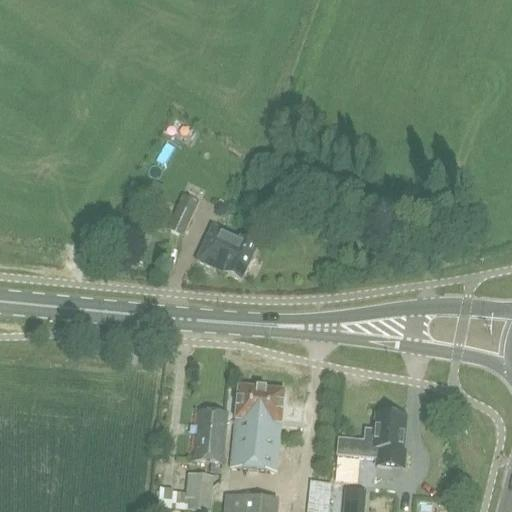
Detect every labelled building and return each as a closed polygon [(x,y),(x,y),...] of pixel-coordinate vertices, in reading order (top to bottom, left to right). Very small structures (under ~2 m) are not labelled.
[(165,232),(183,240),(200,205),(198,204),(204,193),(191,187),(187,198),(183,197),(165,232)] [(212,229),(197,264),(241,284),(256,249),(212,229)] [(238,389),(231,471),(277,475),(284,394),(238,389)] [(198,413),(193,463),(223,466),(228,416),(198,413)] [(405,420),(376,417),(375,433),(365,432),(364,445),(338,443),(336,459),(372,462),(371,467),(390,468),(391,453),(402,454),(405,420)] [(334,484),(369,487),(371,467),(336,464),(334,484)] [(172,500),(171,511),(179,511),(211,511),(215,480),(190,478),(188,501),(172,500)] [(343,509),(342,511),(365,511),(367,495),(335,491),(334,507),(343,509)] [(225,498),(224,511),(272,511),(273,503),(225,498)]
